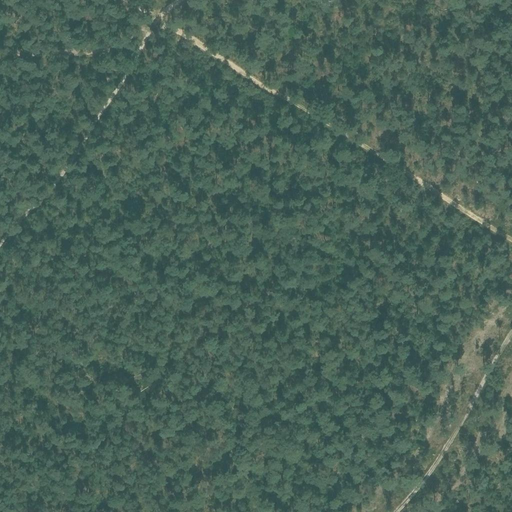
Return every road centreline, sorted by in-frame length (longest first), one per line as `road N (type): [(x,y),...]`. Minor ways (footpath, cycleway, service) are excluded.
road 1 (track): [(157,17),(511,241)]
road 2 (track): [(157,17),(68,162),(0,244)]
road 3 (track): [(396,511),(511,334)]
road 4 (track): [(0,52),(88,53),(115,46),(157,17)]
